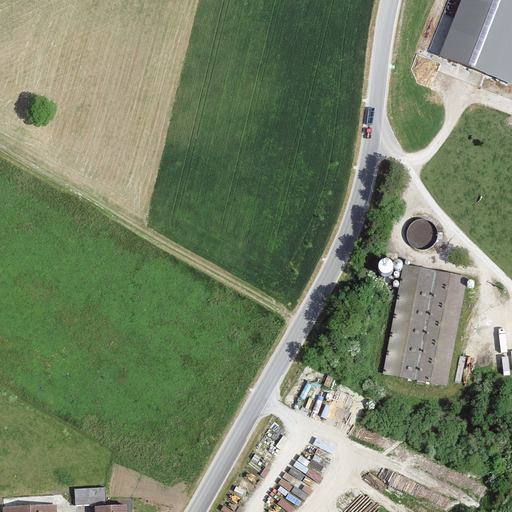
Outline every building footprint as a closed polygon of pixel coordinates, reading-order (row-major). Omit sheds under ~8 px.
[(511,0),(463,0),(441,58),(511,85),(511,0)] [(415,248),(421,250),(427,250),(432,247),(436,242),(438,237),(437,231),(435,225),(430,221),(424,219),(418,220),(413,223),(409,227),(407,233),(408,239),(410,244),(415,248)] [(394,269),(396,269),(398,269),(400,269),(402,267),(403,265),(403,263),(402,261),(400,260),(398,259),(396,259),(394,260),(393,261),(392,263),(392,265),(393,267),(394,269)] [(393,278),(394,275),(394,271),(393,269),(391,266),(388,265),(385,265),(382,266),(379,269),(378,272),(378,275),(380,278),(382,280),(385,281),(388,281),(391,280),(393,278)] [(383,375),(447,387),(468,278),(403,266),(383,375)] [(284,475),(278,484),(303,499),(309,491),(284,475)] [(105,489),(75,490),(75,504),(105,503),(105,489)]
